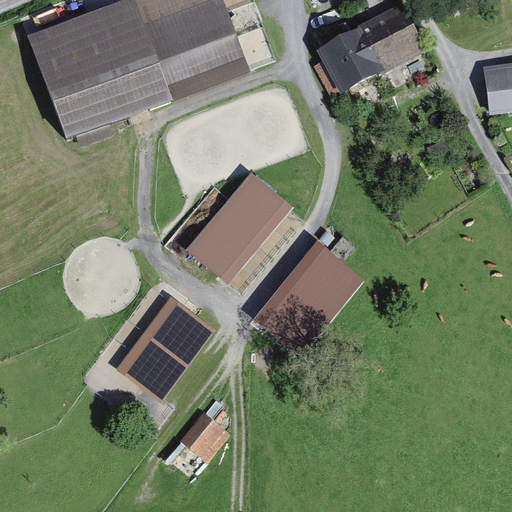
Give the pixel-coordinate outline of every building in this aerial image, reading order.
[(225,0),(156,0),(41,41),(78,144),(255,81),(225,0)] [(353,39),(347,27),(325,39),(337,61),(330,65),(349,100),(433,53),(408,8),(353,39)] [(511,113),(511,69),(490,71),(493,115),(511,113)] [(298,213),(256,179),(192,256),(234,290),(298,213)] [(362,282),(319,247),(258,321),(301,357),(362,282)] [(216,335),(174,303),(122,371),(165,403),(216,335)] [(230,438),(214,425),(193,451),(209,464),(230,438)]
